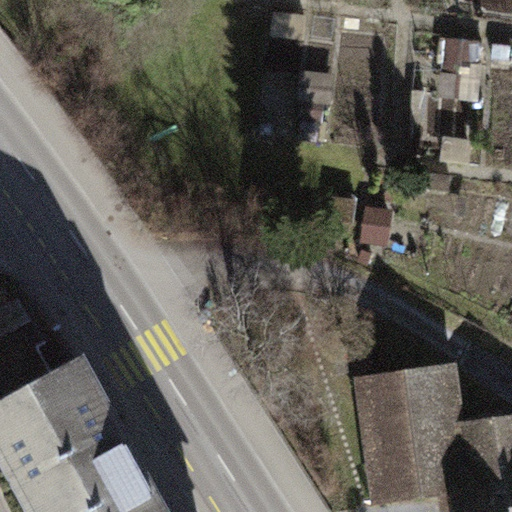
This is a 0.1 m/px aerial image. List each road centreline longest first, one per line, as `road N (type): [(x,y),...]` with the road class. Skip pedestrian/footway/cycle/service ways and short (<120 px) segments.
road 1 (track): [(511,393),(284,272),(183,274),(127,292)]
road 2 (primary): [(60,198),(265,511)]
